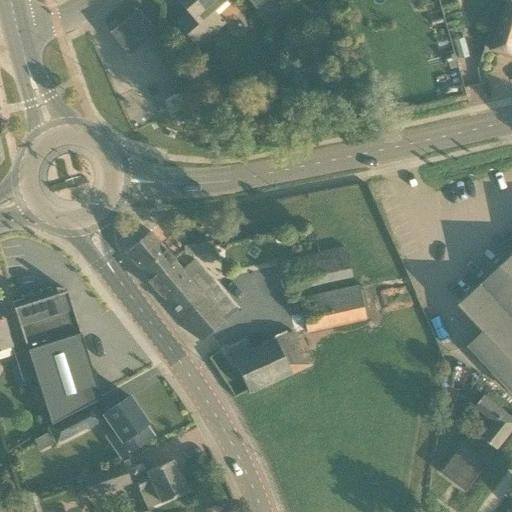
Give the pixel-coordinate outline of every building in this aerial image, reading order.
[(225,0),(177,0),(188,12),(176,23),(196,45),(222,23),(212,11),(225,0)] [(248,0),(256,9),(266,0),(248,0)] [(511,3),(507,1),(491,51),(511,57),(511,3)] [(138,10),(109,33),(127,55),(156,32),(138,10)] [(208,93),(224,127),(247,116),(231,82),(208,93)] [(176,94),(162,100),(167,113),(181,107),(176,94)] [(125,252),(136,265),(141,260),(145,264),(164,248),(150,232),(125,252)] [(192,257),(214,253),(212,241),(183,246),(184,255),(192,257)] [(182,271),(164,248),(145,264),(141,260),(136,265),(149,280),(148,281),(168,305),(169,305),(200,342),(215,329),(235,313),(194,262),(182,271)] [(278,263),(284,291),(287,302),(299,300),(296,289),(351,277),(344,248),(278,263)] [(511,257),(461,305),(485,332),(471,345),(511,389),(511,257)] [(307,332),(365,319),(358,287),(299,300),(307,332)] [(43,429),(101,398),(92,367),(91,368),(67,292),(53,296),(51,290),(50,291),(49,288),(39,291),(40,294),(32,296),(31,293),(21,296),(22,299),(12,302),(39,387),(26,392),(40,436),(45,435),(43,429)] [(0,349),(11,346),(4,324),(0,309),(0,349)] [(248,393),(308,366),(296,338),(293,331),(248,352),(243,341),(228,347),(248,393)] [(26,350),(13,354),(21,381),(35,377),(26,350)] [(129,396),(103,414),(121,440),(113,446),(121,458),(153,436),(145,425),(147,423),(129,396)] [(475,407),(495,423),(483,438),(497,449),(511,430),(511,418),(484,396),(475,407)] [(59,421),(67,438),(101,421),(92,404),(59,421)] [(47,428),(55,444),(67,438),(59,421),(47,428)] [(39,451),(52,445),(47,434),(45,435),(40,436),(33,439),(39,451)] [(466,490),(485,464),(463,447),(444,473),(466,490)] [(172,460),(147,472),(147,473),(134,479),(140,491),(138,491),(146,509),(186,491),(172,460)] [(131,484),(124,464),(81,477),(89,497),(131,484)] [(21,496),(26,511),(40,511),(34,493),(21,496)]
